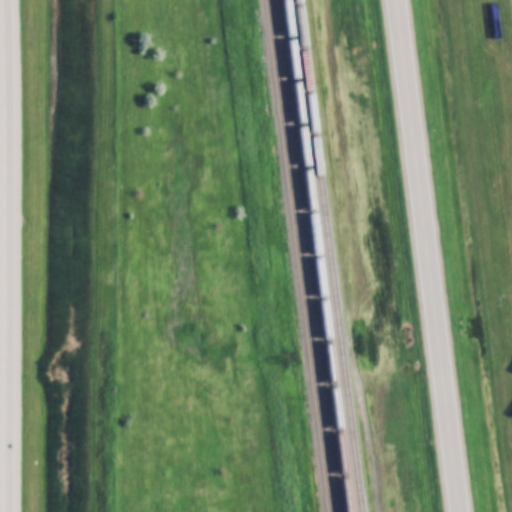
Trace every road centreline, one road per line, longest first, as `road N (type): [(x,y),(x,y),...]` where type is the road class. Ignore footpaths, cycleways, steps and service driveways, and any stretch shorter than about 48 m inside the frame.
road 1 (primary): [(458,511),(398,0)]
road 2 (motorway): [(2,511),(1,0)]
